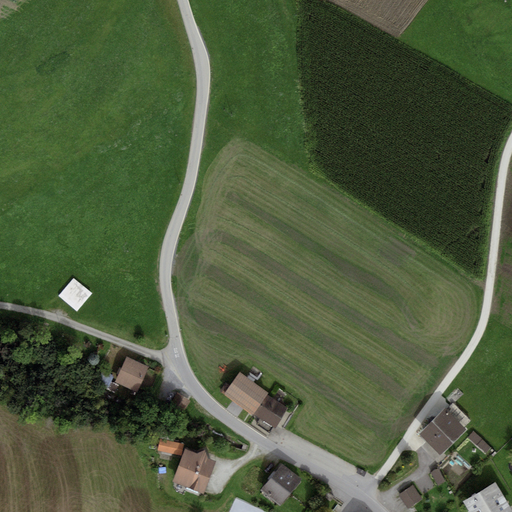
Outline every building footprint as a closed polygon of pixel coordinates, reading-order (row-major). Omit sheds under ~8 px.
[(75,280),(60,298),(78,313),(93,295),(75,280)] [(148,368),(126,358),(115,381),(137,392),(148,368)] [(267,393),(239,372),(224,395),(252,416),(253,414),(266,395),(267,393)] [(192,399),(179,391),(171,405),(184,412),(192,399)] [(288,410),(266,395),(253,414),(276,428),(288,410)] [(446,410),(459,423),(466,417),(453,403),(446,410)] [(440,456),(466,430),(459,423),(446,410),(445,409),(419,434),(440,456)] [(492,447),(473,431),(467,438),(485,454),(492,447)] [(157,450),(181,456),(184,444),(160,439),(157,450)] [(217,460),(208,457),(205,451),(198,454),(184,449),(173,482),(206,493),(217,460)] [(268,478),(270,480),(261,491),(281,506),(301,480),(280,463),(268,478)] [(438,469),(430,473),(438,486),(446,481),(438,469)] [(511,511),(511,510),(495,482),(463,502),(469,511),(511,511)] [(413,486),(398,495),(408,509),(422,500),(413,486)] [(266,511),(237,498),(230,511),(266,511)]
